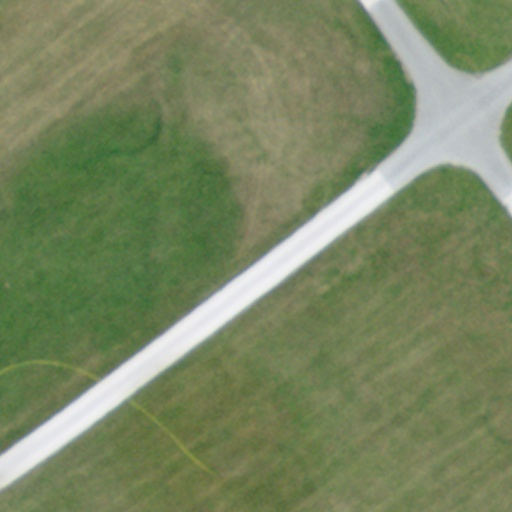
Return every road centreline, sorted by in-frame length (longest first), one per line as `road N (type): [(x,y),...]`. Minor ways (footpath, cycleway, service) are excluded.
road 1 (track): [(0,465),(511,82)]
road 2 (track): [(511,180),(374,0)]
